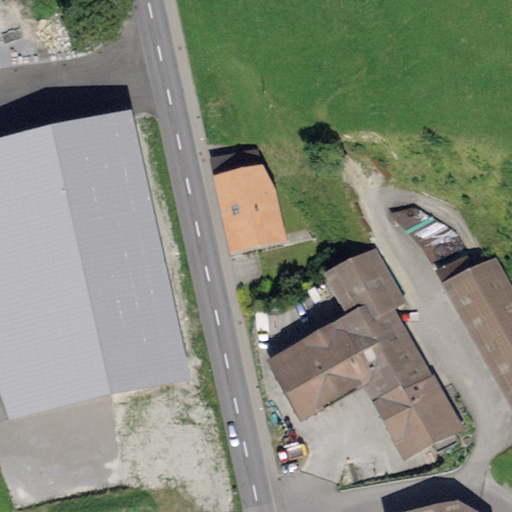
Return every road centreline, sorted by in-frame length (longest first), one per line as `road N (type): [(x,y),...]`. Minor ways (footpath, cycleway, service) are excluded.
road 1 (secondary): [(163,60),(261,511)]
road 2 (unknown): [(493,501),(475,397),(449,337),(389,251)]
road 3 (residential): [(163,60),(0,81)]
